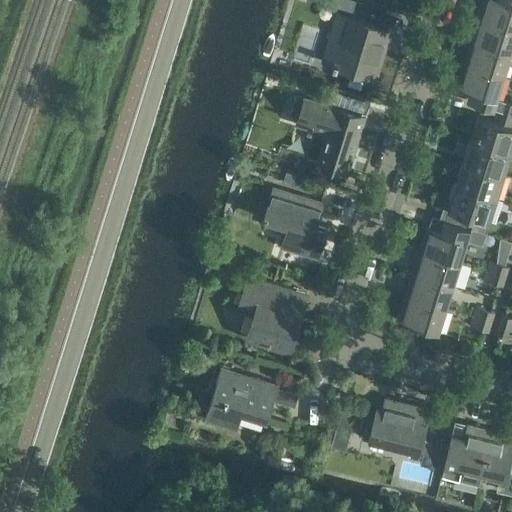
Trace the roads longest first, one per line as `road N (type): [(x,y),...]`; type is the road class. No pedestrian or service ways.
road 1 (tertiary): [(22,511),(183,0)]
road 2 (residential): [(511,391),(358,352),(344,334),(349,293),(439,0)]
